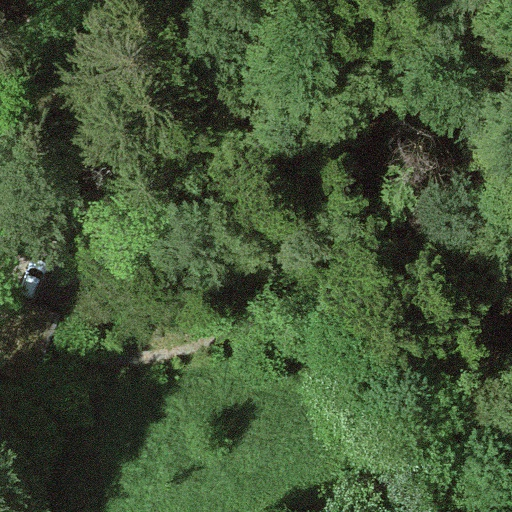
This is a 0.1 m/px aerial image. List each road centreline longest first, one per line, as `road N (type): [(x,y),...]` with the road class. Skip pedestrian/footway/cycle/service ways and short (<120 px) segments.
road 1 (track): [(0,169),(44,249),(66,268),(244,324),(337,369),(369,394),(382,412),(393,468),(375,511)]
road 2 (track): [(244,324),(169,355),(128,362),(83,355)]
